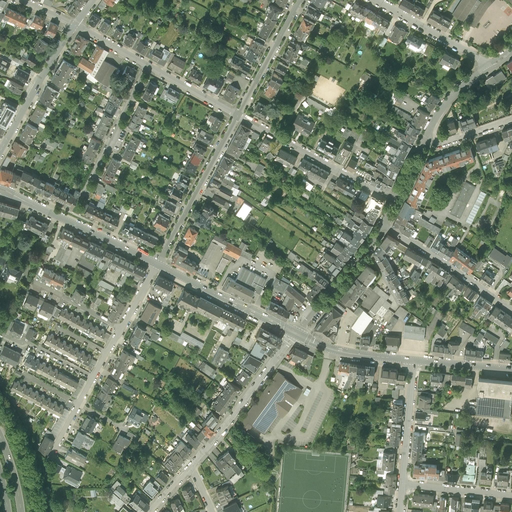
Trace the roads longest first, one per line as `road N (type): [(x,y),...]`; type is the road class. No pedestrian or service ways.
road 1 (residential): [(394,201),(236,115)]
road 2 (secondary): [(0,187),(157,264)]
road 3 (residential): [(296,333),(188,468)]
road 4 (residential): [(236,115),(157,264)]
road 5 (residential): [(381,224),(511,309)]
road 6 (secondary): [(157,264),(296,333)]
road 7 (tertiary): [(0,153),(75,24)]
road 8 (residential): [(147,65),(84,192)]
road 9 (residential): [(374,0),(487,69)]
road 10 (residential): [(300,0),(236,115)]
road 11 (residential): [(413,360),(402,484)]
road 12 (secondary): [(296,333),(329,348),(413,360)]
